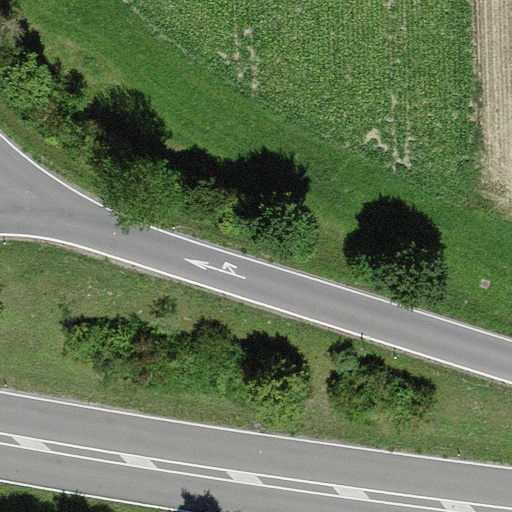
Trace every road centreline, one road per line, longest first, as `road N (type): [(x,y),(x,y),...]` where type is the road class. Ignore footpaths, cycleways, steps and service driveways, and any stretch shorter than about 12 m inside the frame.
road 1 (primary): [(511,511),(0,437)]
road 2 (tertiary): [(511,360),(84,227)]
